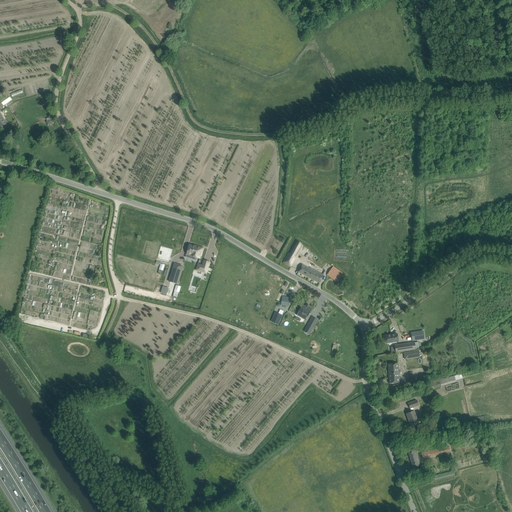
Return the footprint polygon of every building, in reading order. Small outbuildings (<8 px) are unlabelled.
[(0,99),(0,109),(12,101),(7,94),(0,99)] [(290,267),(292,262),(302,246),(296,242),(283,263),(290,267)] [(189,245),(186,254),(193,256),(193,257),(199,259),(200,255),(201,255),(203,248),(197,246),(197,247),(189,245)] [(208,250),(205,258),(215,261),(218,254),(208,250)] [(198,264),(196,270),(206,273),(208,267),(209,262),(203,261),(202,266),(198,264)] [(174,264),(169,282),(176,284),(182,266),(174,264)] [(318,284),(321,280),(323,275),(303,264),(298,272),(318,284)] [(345,277),(341,274),(332,267),(327,275),(340,284),(345,277)] [(281,305),(288,306),(290,297),(282,296),(281,305)] [(307,317),(308,316),(309,314),(310,314),(313,309),(308,307),(307,308),(302,305),(298,312),(296,315),(302,319),(304,315),(307,317)] [(275,312),(271,322),(278,325),(282,315),(275,312)] [(309,323),(306,328),(311,331),(314,326),(309,323)] [(386,343),(398,342),(397,334),(385,336),(386,343)] [(414,343),(394,346),(395,353),(415,350),(414,343)] [(419,351),(404,353),(405,359),(420,357),(419,351)] [(389,384),(394,384),(399,384),(398,364),(393,364),(388,364),(389,384)] [(456,382),(455,380),(462,378),(461,374),(454,376),(443,379),(443,378),(431,381),(432,383),(429,384),(431,390),(441,387),(440,386),(456,382)] [(447,392),(460,388),(458,382),(445,386),(447,392)] [(411,426),(415,425),(418,423),(414,411),(406,414),(411,426)] [(413,468),(417,467),(419,466),(415,452),(416,451),(414,444),(406,446),(413,468)]
